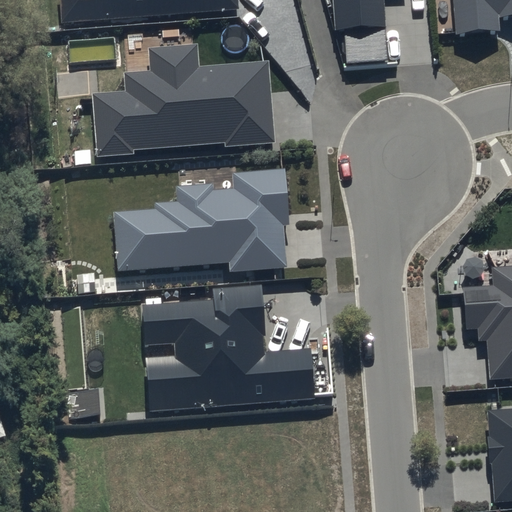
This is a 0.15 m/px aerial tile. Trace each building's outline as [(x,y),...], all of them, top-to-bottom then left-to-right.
[(48,0),(50,30),(237,19),(235,0),(48,0)] [(331,0),(335,37),(386,34),(383,0),(331,0)] [(511,0),(453,0),(457,40),(500,37),(499,25),(511,24),(511,0)] [(80,99),(83,153),(268,145),(264,66),(191,69),(190,48),(142,50),(144,75),(117,77),(118,97),(80,99)] [(225,186),(168,191),(169,203),(151,204),(152,213),(101,217),(106,271),(219,261),(220,275),(279,270),(275,227),(287,226),(282,165),(224,170),(225,186)] [(511,271),(491,273),(492,292),(462,294),(465,337),(478,336),(479,347),(488,346),(491,386),(511,384),(511,271)] [(134,368),(135,410),(308,403),(306,350),(254,352),(252,290),(204,292),(205,304),(128,307),(130,347),(165,346),(166,367),(134,368)] [(511,417),(487,420),(495,511),(497,511),(511,510),(511,417)]
